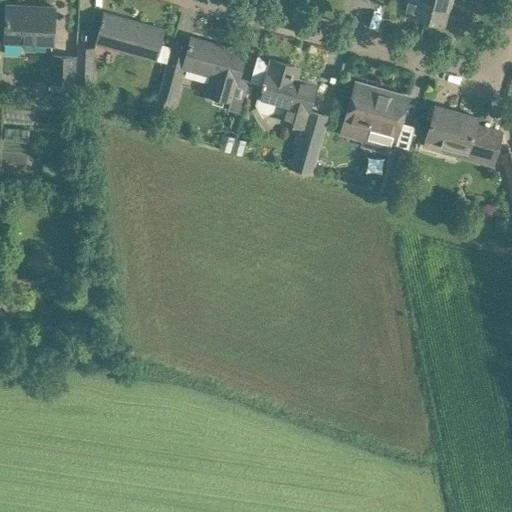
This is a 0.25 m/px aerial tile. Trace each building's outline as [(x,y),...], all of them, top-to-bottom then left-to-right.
[(398,0),(396,10),(443,23),(449,0),(398,0)] [(6,9),(5,29),(5,41),(52,44),(54,8),(41,7),(41,11),(6,9)] [(101,19),(100,22),(95,43),(155,60),(164,30),(104,13),(103,19),(101,19)] [(197,72),(219,78),(212,102),(223,105),(224,101),(230,102),(235,83),(237,83),(245,52),(191,37),(182,68),(183,68),(182,69),(187,70),(185,75),(195,77),(197,72)] [(93,48),(76,48),(76,56),(75,83),(79,83),(79,90),(91,90),(92,84),(93,48)] [(75,83),(76,56),(50,55),(49,82),(51,82),(50,93),(71,94),(71,83),(75,83)] [(257,56),(252,75),(250,82),(263,85),(260,98),(290,106),(285,123),(303,129),(308,112),(315,85),(290,78),(294,66),(271,60),(268,67),(259,57),(259,56),(257,56)] [(166,68),(158,97),(152,119),(164,122),(167,112),(169,113),(171,102),(173,103),(181,72),(166,68)] [(408,149),(394,145),(407,98),(405,97),(404,101),(378,94),(379,90),(356,83),(341,134),(363,140),(362,146),(391,154),(379,194),(394,198),(408,149)] [(435,106),(429,125),(425,140),(422,139),(419,150),(439,156),(442,144),(467,151),(465,157),(492,165),(501,132),(484,127),(483,129),(475,127),(477,117),(435,106)] [(308,112),(303,129),(291,169),(312,175),(328,117),(308,112)] [(479,209),(478,215),(493,219),(495,213),(492,207),(485,205),(479,209)]
